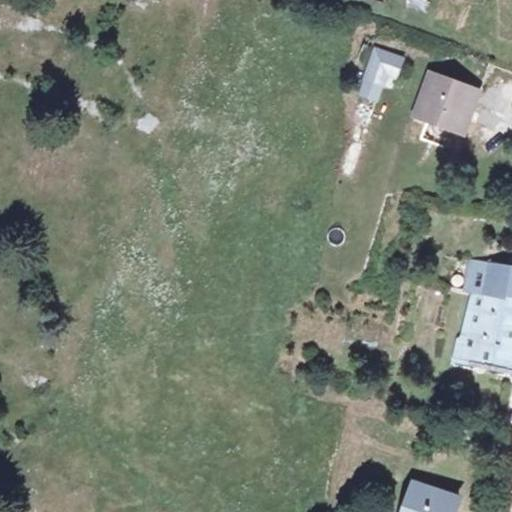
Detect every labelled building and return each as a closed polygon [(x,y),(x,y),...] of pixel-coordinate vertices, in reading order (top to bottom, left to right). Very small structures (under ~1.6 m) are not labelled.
[(396,79),(365,66),(350,112),(366,117),(377,83),(382,89),(390,92),(396,79)] [(431,71),(414,113),(461,132),(470,111),(480,90),(431,71)] [(511,265),(468,261),(465,286),(472,288),(482,290),(511,294),(511,265)] [(511,369),(511,294),(482,290),(472,288),(464,330),(461,332),(457,353),(457,362),(501,368),(511,369)] [(414,484),(406,511),(454,511),(459,498),(414,484)]
